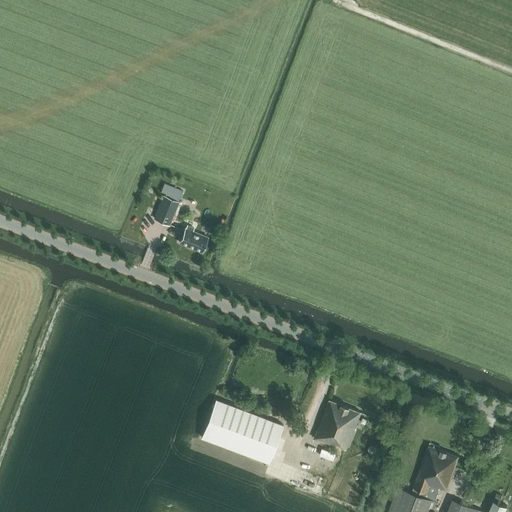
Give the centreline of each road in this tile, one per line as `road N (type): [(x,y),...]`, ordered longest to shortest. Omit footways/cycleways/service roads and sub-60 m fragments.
road 1 (secondary): [(0,222),(511,415)]
road 2 (track): [(511,71),(344,0)]
